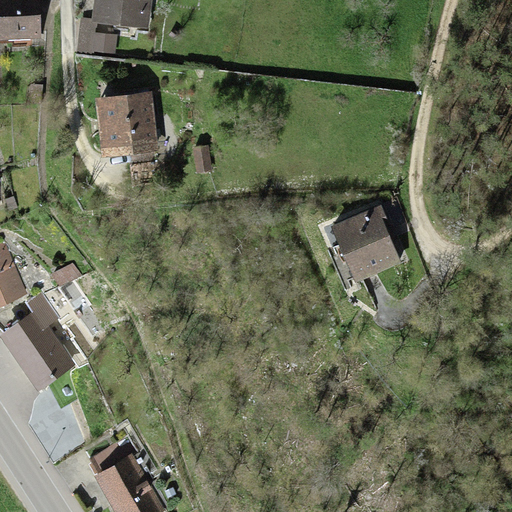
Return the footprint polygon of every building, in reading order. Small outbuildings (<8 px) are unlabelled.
[(0,0),(0,41),(42,40),(41,0),(0,0)] [(100,0),(97,27),(145,32),(148,0),(100,0)] [(44,105),(44,90),(34,89),(33,105),(44,105)] [(155,100),(108,105),(115,159),(161,153),(155,100)] [(210,156),(195,157),(196,176),(211,175),(210,156)] [(167,184),(165,168),(134,171),(135,188),(167,184)] [(378,214),(331,231),(351,284),(398,267),(378,214)] [(9,257),(0,261),(0,306),(2,311),(28,299),(9,257)] [(85,280),(75,269),(56,277),(65,289),(85,280)] [(39,321),(8,342),(43,392),(74,371),(39,321)] [(136,461),(98,482),(114,511),(160,511),(143,481),(146,479),(136,461)]
